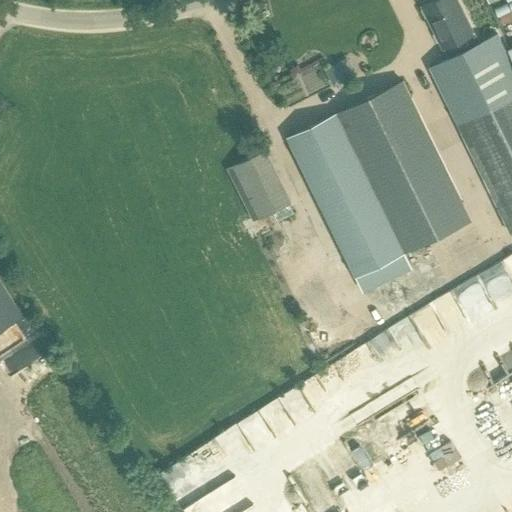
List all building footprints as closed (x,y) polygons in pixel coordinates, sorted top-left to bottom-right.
[(511,56),(509,50),(506,52),(498,35),(480,43),(474,32),(473,32),(457,0),(435,0),(423,6),(448,59),(431,68),(511,234),(511,232),(511,56)] [(276,96),(324,81),(317,59),(269,74),(276,96)] [(335,64),(324,69),(332,87),(344,82),(335,64)] [(407,74),(286,136),(354,276),(403,251),(350,136),(368,127),(437,267),(487,242),(407,74)] [(262,150),(226,168),(252,220),(288,202),(262,150)] [(272,210),(277,222),(294,214),(288,202),(272,210)] [(511,284),(511,282),(511,253),(391,318),(404,341),(465,309),(464,306),(478,299),(476,296),(508,279),(511,284)] [(0,278),(0,330),(24,315),(0,278)] [(27,317),(5,328),(23,365),(45,354),(27,317)] [(511,455),(511,422),(482,446),(499,466),(511,455)] [(173,511),(259,511),(227,458),(247,447),(233,423),(150,472),(173,511)] [(362,494),(392,475),(378,451),(360,461),(372,482),(359,490),(362,494)]
